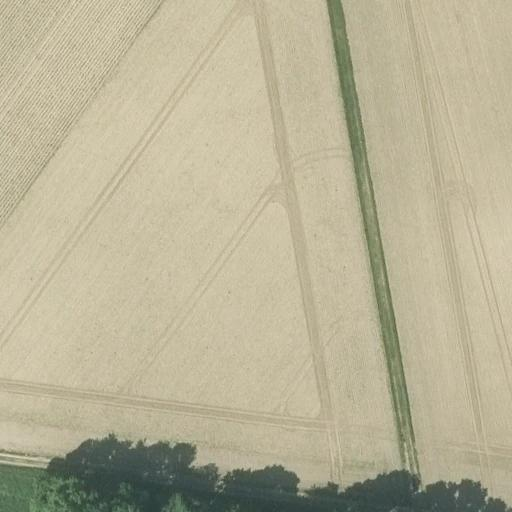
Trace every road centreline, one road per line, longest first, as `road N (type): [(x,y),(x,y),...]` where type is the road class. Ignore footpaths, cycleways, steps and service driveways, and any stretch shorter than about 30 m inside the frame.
road 1 (track): [(333,0),(419,511)]
road 2 (track): [(0,459),(385,511)]
